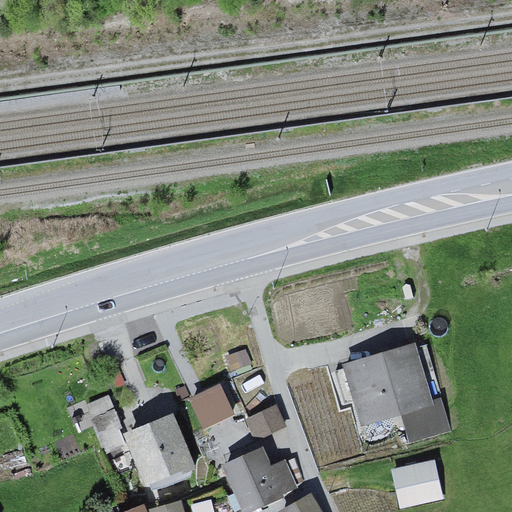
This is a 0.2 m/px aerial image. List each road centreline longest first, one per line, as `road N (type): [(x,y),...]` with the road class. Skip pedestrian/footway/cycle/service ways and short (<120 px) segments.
road 1 (primary): [(0,332),(365,222),(511,187)]
road 2 (track): [(0,87),(511,17)]
